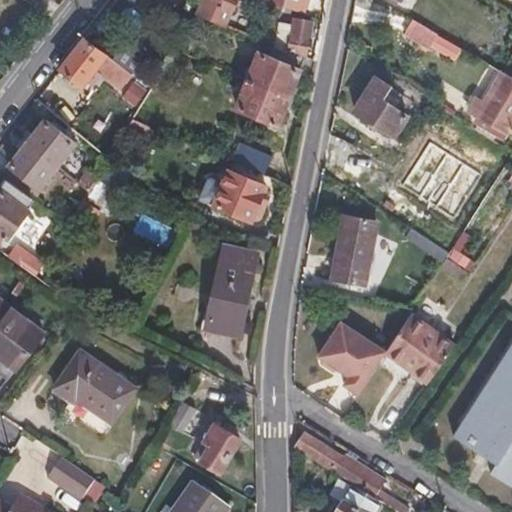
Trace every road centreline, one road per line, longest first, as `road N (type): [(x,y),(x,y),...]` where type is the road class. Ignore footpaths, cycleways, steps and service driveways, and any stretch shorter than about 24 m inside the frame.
road 1 (residential): [(336,0),(290,240),(275,396)]
road 2 (residential): [(275,396),(464,511)]
road 3 (tertiary): [(0,111),(86,0)]
